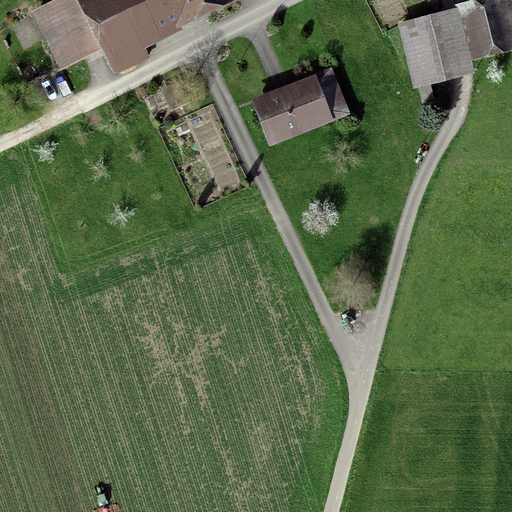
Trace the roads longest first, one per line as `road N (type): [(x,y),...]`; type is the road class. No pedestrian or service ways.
road 1 (track): [(366,392),(462,83),(448,0)]
road 2 (track): [(211,51),(366,392)]
road 3 (track): [(0,152),(312,0)]
road 4 (track): [(334,511),(366,392)]
